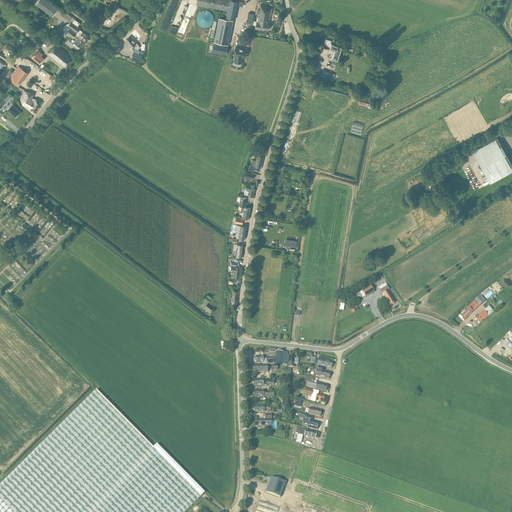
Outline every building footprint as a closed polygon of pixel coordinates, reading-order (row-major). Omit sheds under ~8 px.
[(45,0),(38,0),(36,4),(53,17),(58,10),(57,10),(58,9),(45,0)] [(172,18),(178,0),(171,0),(166,15),(172,18)] [(226,18),(234,20),(237,6),(242,7),(243,3),(238,2),(230,0),(229,0),(228,0),(197,0),(196,5),(206,7),(227,11),(226,18)] [(255,28),(268,30),(271,8),(267,7),(267,6),(261,5),(261,6),(260,6),(260,10),(258,10),(256,21),(253,21),(253,24),(256,25),(255,28)] [(214,21),(214,19),(214,17),(213,16),(213,14),(212,13),(210,12),(209,11),(207,10),(206,10),(204,10),(203,10),(201,11),(200,12),(198,13),(197,15),(197,16),(196,18),(196,19),(197,21),(197,23),(198,24),(199,25),(200,26),(202,27),(204,27),(205,28),(207,27),(208,27),(210,26),(211,25),(212,24),(213,22),(214,21)] [(96,22),(101,25),(106,18),(100,15),(96,22)] [(214,43),(228,45),(231,25),(232,20),(218,18),(218,23),(214,43)] [(74,43),(80,47),(88,36),(82,31),(80,29),(80,28),(78,26),(80,23),(74,19),(72,23),(71,21),(69,24),(68,24),(67,24),(66,24),(65,25),(63,27),(63,29),(63,31),(63,30),(64,32),(64,33),(69,37),(69,36),(73,39),(74,37),(76,39),(74,43)] [(174,34),(179,25),(174,22),(172,27),(174,28),(173,31),(171,30),(170,32),(174,34)] [(137,50),(140,48),(130,36),(124,40),(132,50),(133,50),(134,51),(135,49),(137,50)] [(48,53),(65,67),(71,59),(68,56),(68,55),(55,44),(48,53)] [(212,51),(226,54),(227,47),(213,44),(212,51)] [(331,59),(337,61),(342,47),(331,44),(329,49),(334,51),(331,59)] [(235,48),(234,55),(235,55),(234,62),(240,63),(242,57),(245,57),(247,49),(242,48),(242,49),(235,48)] [(140,50),(139,54),(133,52),(130,58),(140,62),(144,52),(140,50)] [(36,52),(32,58),(39,64),(44,58),(36,52)] [(309,60),(311,66),(317,65),(319,60),(314,56),(309,60)] [(9,80),(18,87),(28,73),(18,66),(15,72),(9,80)] [(329,73),(322,70),(320,77),(327,79),(329,73)] [(30,110),(34,113),(40,102),(36,100),(32,97),(33,94),(23,91),(20,98),(22,105),(30,110)] [(12,104),(7,109),(15,118),(20,113),(12,104)] [(511,164),(498,138),(473,151),(491,183),(511,171),(511,164)] [(248,170),(253,172),(255,166),(260,168),(263,157),(257,156),(256,161),(253,160),(252,165),(249,164),(248,170)] [(244,195),(253,197),(256,186),(247,184),(244,195)] [(242,217),(248,219),(250,208),(244,207),(246,198),(240,197),(239,206),(242,206),(240,212),(243,212),(242,217)] [(238,239),(244,240),(246,227),(237,225),(236,233),(239,234),(238,239)] [(236,256),(241,257),(243,245),(234,244),(233,250),(236,250),(236,256)] [(237,263),(238,260),(232,259),(232,262),(230,261),(230,266),(230,272),(233,272),(233,277),(239,278),(240,267),(238,266),(239,263),(237,263)] [(231,304),(236,304),(236,302),(237,302),(238,289),(237,289),(238,286),(230,285),(230,289),(232,289),(231,301),(231,304)] [(366,298),(374,292),(370,286),(362,291),(366,298)] [(387,286),(380,291),(382,294),(390,306),(395,303),(387,291),(389,290),(387,286)] [(362,298),(359,294),(350,300),(353,304),(362,298)] [(197,306),(209,315),(213,311),(206,305),(209,300),(204,296),(197,306)] [(474,301),(479,306),(485,301),(481,296),(474,301)] [(459,316),(463,321),(472,312),(478,307),(473,301),(467,307),(459,316)] [(475,319),(479,323),(487,316),(488,316),(493,312),(489,307),(475,319)] [(275,365),(288,365),(288,352),(275,352),(275,358),(266,358),(263,358),(263,356),(253,357),(253,363),(263,363),(263,364),(266,364),(266,365),(275,364),(275,365)] [(318,365),(331,368),(333,363),(319,359),(315,358),(314,364),(318,365)] [(315,375),(329,379),(330,373),(323,371),(324,368),(318,366),(315,375)] [(315,401),(323,403),(325,397),(317,395),(317,394),(312,393),(313,390),(306,389),(305,395),(311,396),(310,401),(315,402),(315,401)] [(42,444),(0,485),(0,511),(186,511),(202,496),(96,391),(42,444)] [(310,415),(320,417),(322,411),(310,408),(308,414),(310,415)] [(302,426),(317,430),(318,423),(312,421),(313,417),(300,414),(300,415),(299,417),(299,419),(304,420),(302,426)] [(271,426),(271,430),(277,429),(277,419),(270,419),(270,420),(265,420),(255,420),(255,426),(265,426),(271,426)] [(304,436),(315,439),(317,433),(295,428),(294,433),(297,434),(304,436)] [(271,477),(266,492),(280,497),(285,482),(271,477)] [(258,500),(254,511),(276,511),(278,506),(258,500)]
